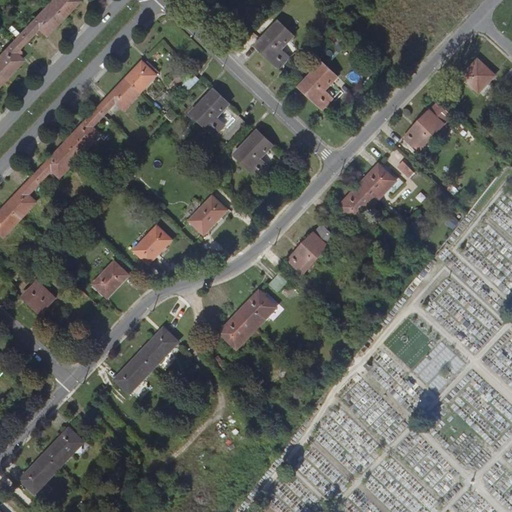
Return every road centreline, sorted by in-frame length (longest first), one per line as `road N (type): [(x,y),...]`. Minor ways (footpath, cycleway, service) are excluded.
road 1 (residential): [(337,163),(256,249),(137,309),(72,381)]
road 2 (residential): [(337,163),(164,0)]
road 3 (residential): [(0,167),(159,0)]
road 4 (residential): [(478,19),(337,163)]
road 5 (residential): [(121,0),(0,129)]
